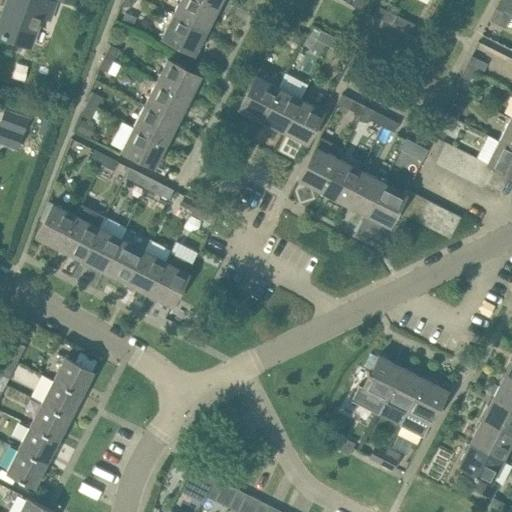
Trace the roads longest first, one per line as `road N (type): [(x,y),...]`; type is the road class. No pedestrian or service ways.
road 1 (residential): [(192,390),(0,279)]
road 2 (residential): [(351,511),(312,490),(241,372)]
road 3 (residential): [(355,316),(228,246),(243,217)]
road 4 (residential): [(355,316),(511,232)]
road 5 (residential): [(127,511),(143,459),(192,390)]
road 6 (residential): [(241,372),(355,316)]
